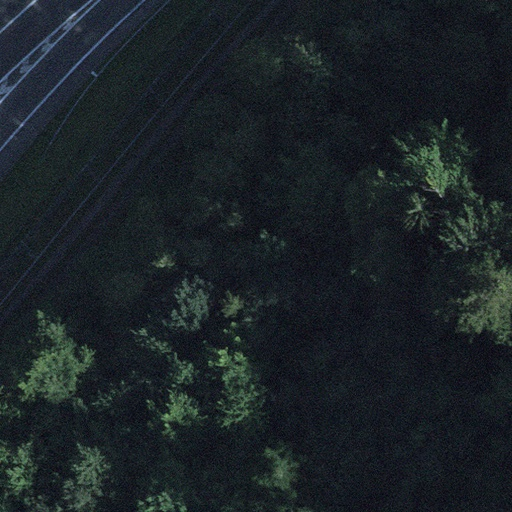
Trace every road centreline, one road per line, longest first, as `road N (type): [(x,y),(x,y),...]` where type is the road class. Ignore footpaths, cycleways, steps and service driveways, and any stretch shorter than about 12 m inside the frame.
road 1 (track): [(0,334),(303,0)]
road 2 (primary): [(0,127),(87,0)]
